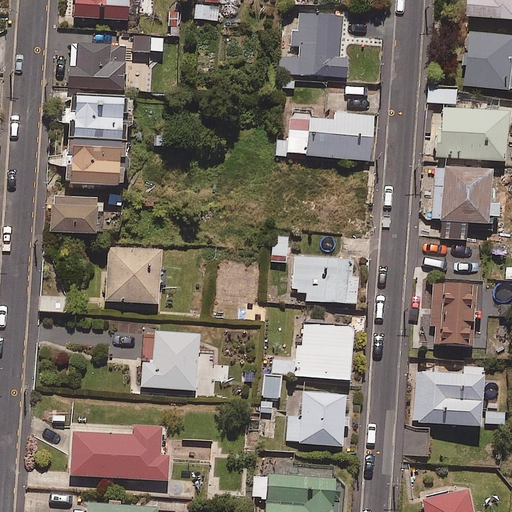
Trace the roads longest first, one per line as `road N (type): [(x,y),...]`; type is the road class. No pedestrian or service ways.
road 1 (residential): [(374,511),(410,0)]
road 2 (residential): [(0,511),(33,0)]
